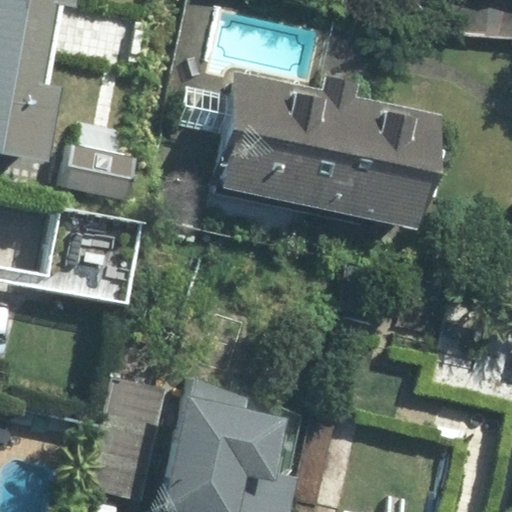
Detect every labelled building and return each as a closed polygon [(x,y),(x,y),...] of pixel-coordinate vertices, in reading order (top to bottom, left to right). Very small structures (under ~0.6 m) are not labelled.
[(0,0),(0,155),(33,161),(61,0),(0,0)] [(199,185),(402,229),(427,112),(225,69),(199,185)] [(127,156),(63,142),(53,184),(117,199),(127,156)] [(511,202),(493,289),(511,292),(511,202)] [(128,226),(47,211),(34,279),(32,292),(112,306),(128,226)] [(276,511),(285,476),(255,469),(267,411),(104,375),(77,494),(147,509),(146,511),(276,511)]
